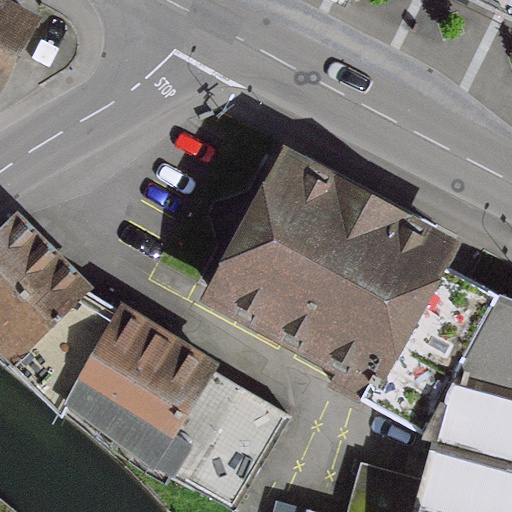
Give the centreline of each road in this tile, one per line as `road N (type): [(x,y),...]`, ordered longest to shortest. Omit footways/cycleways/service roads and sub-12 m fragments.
road 1 (residential): [(186,16),(511,187)]
road 2 (residential): [(0,182),(124,82),(186,16)]
